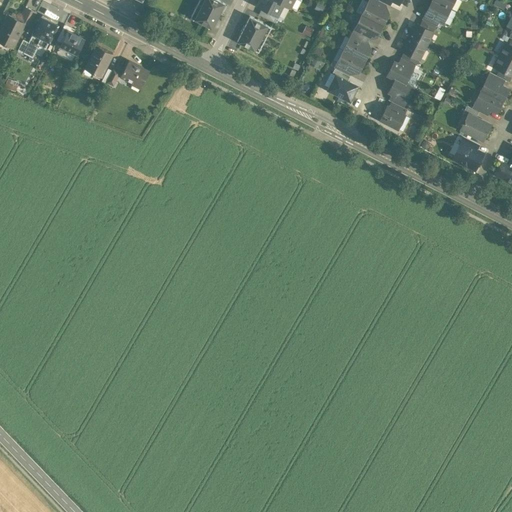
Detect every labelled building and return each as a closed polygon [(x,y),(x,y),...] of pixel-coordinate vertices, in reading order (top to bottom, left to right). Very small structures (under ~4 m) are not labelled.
[(217,0),(199,0),(198,4),(219,15),(225,4),(217,0)] [(259,0),(257,6),(262,9),(277,16),(283,5),(283,4),(274,0),(259,0)] [(274,0),(283,4),(283,5),(289,8),(293,0),(274,0)] [(378,0),(377,0),(369,0),(368,2),(382,9),(384,3),(378,0)] [(450,9),(432,0),(426,13),(426,14),(438,20),(443,22),(450,9)] [(432,0),(450,9),(454,0),(432,0)] [(382,9),(368,2),(362,14),(382,25),(387,14),(386,11),(382,9)] [(219,15),(198,4),(191,18),(212,29),(219,15)] [(30,9),(23,22),(25,22),(24,23),(29,26),(36,12),(30,9)] [(277,16),(262,9),(259,15),(274,22),(277,16)] [(9,14),(0,31),(0,41),(12,47),(24,23),(25,22),(23,22),(15,18),(16,15),(12,13),(11,16),(9,14)] [(382,25),(362,14),(356,27),(369,33),(369,34),(374,36),(377,35),(382,25)] [(438,20),(426,14),(423,20),(435,26),(438,20)] [(50,19),(42,15),(33,33),(41,36),(49,41),(58,25),(50,21),(50,19)] [(271,28),(250,17),(243,29),(265,40),(271,28)] [(435,26),(423,20),(420,26),(432,32),(435,26)] [(65,24),(57,40),(62,43),(68,30),(69,30),(71,27),(65,24)] [(420,26),(415,24),(408,37),(426,46),(433,32),(432,32),(420,26)] [(369,33),(356,27),(353,32),(366,39),(369,34),(369,33)] [(265,40),(243,29),(237,42),(258,53),(265,40)] [(69,30),(68,30),(62,43),(60,47),(68,51),(69,49),(77,53),(85,38),(69,30)] [(366,39),(353,32),(350,38),(363,45),(363,44),(366,39)] [(23,52),(32,57),(39,44),(37,43),(39,39),(32,35),(28,42),(23,52)] [(49,41),(41,36),(39,39),(37,43),(39,44),(46,48),(49,41)] [(426,46),(408,37),(402,50),(404,52),(419,59),(426,46)] [(363,45),(350,38),(344,50),(364,60),(369,50),(368,47),(363,44),(363,45)] [(28,42),(23,39),(18,50),(23,52),(28,42)] [(511,46),(509,45),(505,43),(499,54),(511,60),(511,46)] [(113,53),(97,45),(83,73),(92,77),(94,72),(101,76),(113,53)] [(364,60),(344,50),(338,62),(351,69),(355,72),(359,71),(364,60)] [(419,59),(404,52),(401,58),(414,64),(416,65),(419,59)] [(511,60),(499,54),(493,66),(499,69),(511,75),(511,60)] [(414,64),(401,58),(398,64),(411,70),(414,64)] [(149,71),(129,61),(120,77),(132,83),(131,84),(140,89),(149,71)] [(351,69),(338,62),(335,68),(348,75),(351,69)] [(398,64),(394,62),(387,75),(395,79),(405,84),(405,83),(411,70),(398,64)] [(350,76),(335,68),(332,73),(336,75),(347,81),(350,76)] [(113,69),(107,82),(113,85),(120,72),(113,69)] [(511,75),(499,69),(496,75),(504,79),(508,82),(511,75)] [(504,79),(496,75),(490,72),(487,78),(501,85),(504,79)] [(347,81),(336,75),(329,89),(350,100),(357,86),(347,81)] [(501,85),(487,78),(481,90),(502,101),(508,89),(501,85)] [(405,84),(395,79),(388,92),(392,94),(405,101),(406,101),(413,88),(405,83),(405,84)] [(502,101),(481,90),(475,101),(490,109),(496,112),(502,101)] [(405,101),(392,94),(389,100),(391,102),(402,107),(405,101)] [(490,109),(475,101),(472,108),(479,111),(487,115),(490,109)] [(402,107),(391,102),(389,107),(403,115),(406,109),(402,107)] [(472,108),(466,105),(463,111),(468,114),(469,113),(476,117),(479,111),(472,108)] [(389,107),(387,106),(380,120),(397,129),(404,115),(403,115),(389,107)] [(476,117),(469,113),(468,114),(461,129),(482,139),(490,124),(476,117)] [(478,144),(464,136),(461,142),(475,149),(478,144)] [(475,149),(461,142),(453,158),(461,162),(466,165),(475,169),(480,159),(477,158),(480,152),(475,149)] [(511,168),(508,166),(501,162),(495,174),(501,177),(511,182),(511,168)] [(511,182),(501,177),(499,182),(511,189),(511,182)]
